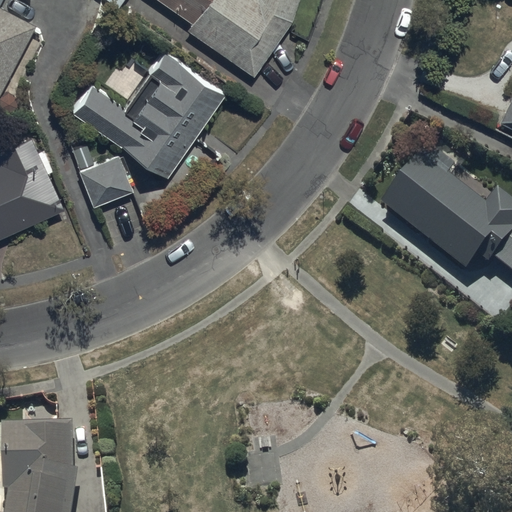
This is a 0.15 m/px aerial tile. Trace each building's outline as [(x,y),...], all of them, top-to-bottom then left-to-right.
[(0,0),(0,84),(33,19),(0,2),(0,0)] [(116,0),(118,1),(118,0),(162,0),(188,17),(184,24),(255,69),(291,12),(295,0),(116,0)] [(161,45),(146,67),(134,59),(123,76),(135,84),(124,101),(88,77),(69,105),(167,169),(222,85),(161,45)] [(511,84),(498,114),(511,121),(511,84)] [(0,229),(61,202),(29,130),(0,142),(0,229)] [(487,200),(422,148),(382,202),(467,268),(478,254),(489,262),(494,255),(511,269),(511,198),(497,187),(487,200)] [(116,149),(76,164),(91,201),(131,186),(116,149)] [(72,422),(0,423),(0,434),(3,434),(2,488),(9,489),(6,511),(72,511),(79,469),(72,467),(72,422)]
